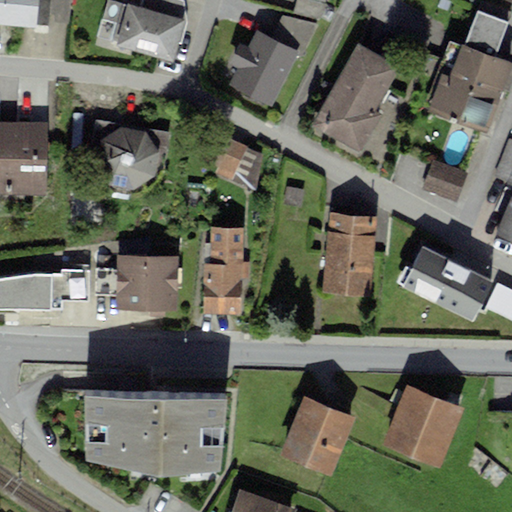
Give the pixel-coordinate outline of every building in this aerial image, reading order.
[(40,0),(0,0),(0,26),(38,31),(40,0)] [(71,0),(42,0),(40,24),(69,26),(71,0)] [(141,0),(139,10),(187,23),(183,0),(182,0),(141,0)] [(318,19),(325,4),(310,0),(295,0),(293,10),(318,19)] [(139,10),(130,7),(119,48),(175,63),(187,23),(139,10)] [(270,39),(301,55),(315,24),(281,13),(270,39)] [(270,39),(260,34),(232,89),(273,110),(301,55),(270,39)] [(511,65),(511,63),(455,42),(427,113),(460,126),(472,97),(500,97),(511,65)] [(400,67),(357,44),(310,130),(361,157),(384,115),(377,111),(400,67)] [(170,140),(94,122),(84,161),(96,183),(110,195),(127,196),(151,190),(160,180),(170,140)] [(45,123),(0,124),(0,198),(48,197),(45,123)] [(265,157),(211,132),(196,163),(251,188),(265,157)] [(511,147),(498,179),(511,184),(511,203),(497,237),(511,243),(511,147)] [(423,189),(457,201),(468,172),(433,160),(423,189)] [(379,219),(329,216),(324,295),(374,298),(379,219)] [(245,235),(203,234),(202,318),(245,319),(245,235)] [(443,256),(419,245),(407,270),(431,282),(443,256)] [(500,286),(443,256),(431,282),(454,294),(450,303),(484,320),(500,286)] [(179,260),(117,261),(118,311),(180,309),(179,260)] [(0,308),(59,309),(61,299),(88,300),(89,270),(61,269),(61,274),(29,273),(0,277),(0,308)] [(465,409),(409,387),(386,445),(442,467),(465,409)] [(227,396),(83,393),(85,456),(156,470),(217,467),(227,396)] [(357,419),(306,397),(281,456),(331,478),(357,419)] [(296,511),(298,508),(240,491),(234,511),(296,511)]
